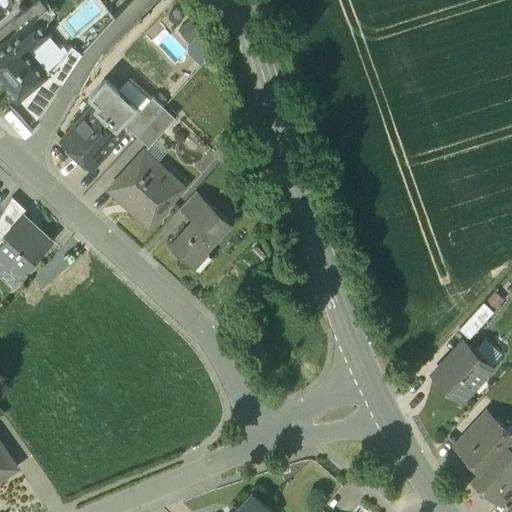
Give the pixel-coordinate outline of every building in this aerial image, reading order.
[(40,0),(36,0),(11,21),(19,30),(36,16),(42,24),(53,15),(40,0)] [(19,30),(0,46),(0,79),(17,99),(47,74),(27,50),(49,32),(42,24),(36,16),(19,30)] [(71,45),(50,70),(62,83),(82,53),(71,45)] [(96,104),(94,103),(62,139),(92,166),(124,130),(118,124),(122,120),(126,124),(140,108),(106,76),(90,93),(99,101),(96,104)] [(140,108),(126,124),(138,135),(164,105),(152,95),(140,108)] [(164,105),(138,135),(149,145),(175,116),(164,105)] [(184,185),(144,148),(109,187),(149,223),(184,185)] [(196,189),(180,207),(189,215),(206,198),(196,189)] [(12,196),(0,215),(0,231),(3,234),(23,212),(24,213),(27,209),(12,196)] [(231,221),(206,198),(189,215),(193,219),(171,243),(195,265),(208,250),(206,248),(231,221)] [(24,213),(23,212),(3,234),(6,236),(0,242),(0,266),(3,264),(17,278),(52,239),(24,213)] [(511,281),(507,276),(485,294),(495,307),(511,293),(511,281)] [(483,300),(459,327),(469,336),(493,310),(483,300)] [(492,365),(463,339),(436,369),(464,395),(492,365)] [(465,450),(464,452),(482,468),(505,442),(511,434),(511,432),(496,417),(487,427),(465,450)] [(478,419),(456,442),(465,450),(487,427),(478,419)] [(0,441),(0,476),(16,466),(0,441)] [(511,448),(505,442),(482,468),(473,477),(491,493),(493,492),(511,470),(511,448)] [(511,470),(493,492),(502,500),(511,488),(511,470)] [(275,511),(252,491),(232,511),(275,511)]
